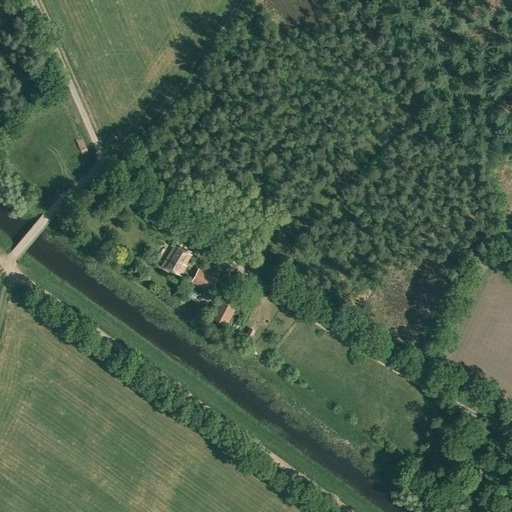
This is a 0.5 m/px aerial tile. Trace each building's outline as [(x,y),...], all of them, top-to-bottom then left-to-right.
[(185,265),(191,255),(175,245),(163,265),(181,276),(187,266),(185,265)] [(210,291),(217,279),(199,269),(192,282),(210,291)] [(221,296),(210,318),(226,327),(238,305),(221,296)] [(254,327),(249,333),(254,337),(259,331),(254,327)] [(453,436),(447,433),(441,442),(447,446),(453,436)] [(446,467),(448,463),(438,456),(431,467),(437,471),(436,473),(439,475),(444,466),(446,467)]
